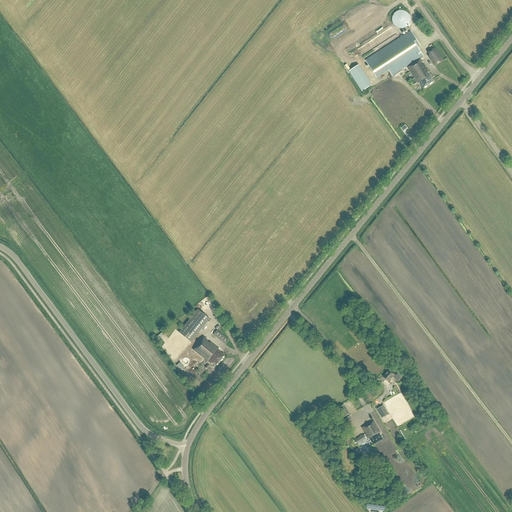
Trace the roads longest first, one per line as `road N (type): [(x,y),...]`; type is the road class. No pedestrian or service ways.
road 1 (unclassified): [(0,246),(139,426),(187,448)]
road 2 (tertiary): [(187,448),(205,414),(351,235)]
road 3 (unclassified): [(511,443),(351,235)]
road 4 (tertiary): [(351,235),(479,78)]
